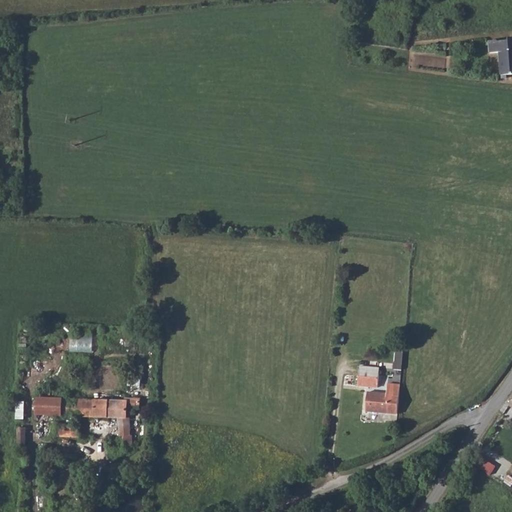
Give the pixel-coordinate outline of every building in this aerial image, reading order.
[(497,50),(496,73),(511,73),(511,37),(509,37),(509,40),(490,39),(489,49),(497,50)] [(71,350),(93,351),(94,336),(71,335),(71,350)] [(396,348),(394,367),(403,368),(405,349),(396,348)] [(358,367),(357,387),(378,388),(379,368),(358,367)] [(367,412),(399,414),(401,385),(390,385),(390,395),(368,393),(367,412)] [(121,399),(61,398),(61,414),(111,414),(117,415),(116,433),(119,434),(119,447),(128,447),(128,433),(127,431),(127,424),(131,423),(132,417),(126,417),(126,415),(123,415),(123,412),(127,412),(127,411),(130,411),(131,406),(136,406),(137,396),(121,395),(121,399)] [(61,414),(61,398),(35,397),(36,414),(61,414)] [(56,424),(55,435),(78,435),(79,424),(56,424)] [(28,427),(19,426),(17,441),(26,442),(28,427)] [(475,462),(491,474),(497,466),(481,454),(475,462)]
